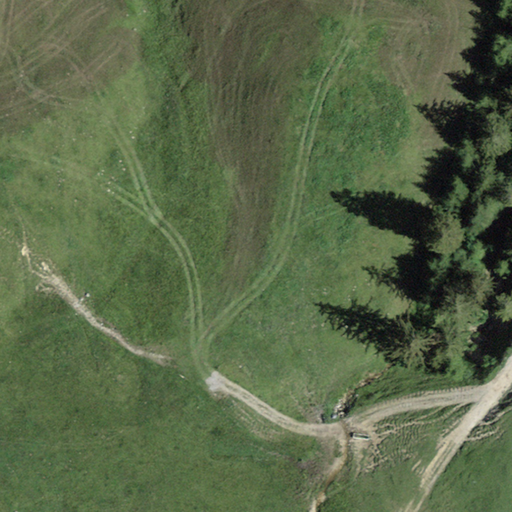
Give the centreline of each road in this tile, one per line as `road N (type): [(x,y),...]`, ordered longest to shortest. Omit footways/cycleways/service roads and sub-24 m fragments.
road 1 (track): [(217,380),(298,431),(356,428),(414,410),(467,408),(511,362)]
road 2 (track): [(407,511),(467,408)]
